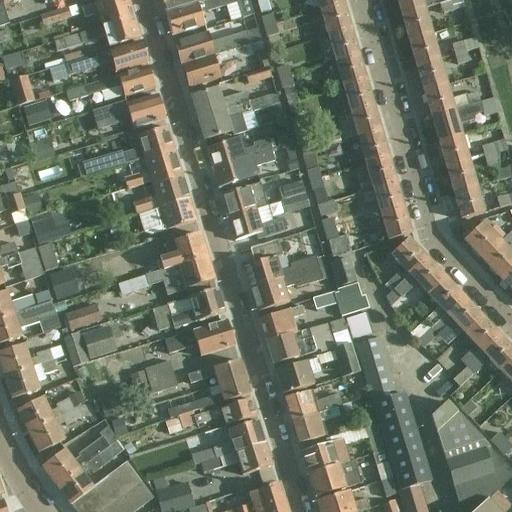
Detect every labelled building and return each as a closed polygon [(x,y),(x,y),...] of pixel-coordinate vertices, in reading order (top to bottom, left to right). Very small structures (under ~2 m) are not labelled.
[(1,0),(0,0),(0,31),(10,28),(1,0)] [(127,0),(114,0),(95,6),(82,10),(85,20),(98,16),(103,30),(134,20),(127,0)] [(160,0),(164,14),(212,0),(160,0)] [(204,27),(201,16),(237,4),(242,20),(254,17),(248,0),(212,0),(164,14),(171,36),(204,27)] [(316,0),(320,13),(344,6),(341,0),(316,0)] [(395,0),(401,17),(424,10),(439,6),(460,0),(395,0)] [(465,10),(461,0),(460,0),(439,6),(442,16),(465,10)] [(344,6),(320,13),(328,38),(351,31),(344,6)] [(68,10),(41,19),(44,28),(72,19),(68,10)] [(401,17),(408,42),(432,36),(424,10),(401,17)] [(273,16),(261,19),(264,29),(276,26),(273,16)] [(140,41),(134,20),(103,30),(54,45),(57,54),(105,39),(109,51),(140,41)] [(278,37),(276,26),(264,29),(267,40),(278,37)] [(328,38),(335,64),(359,57),(351,31),(328,38)] [(206,36),(174,45),(181,68),(250,47),(247,37),(246,34),(209,45),(206,36)] [(439,61),(432,36),(408,42),(415,68),(439,61)] [(317,39),(322,59),(331,57),(325,37),(317,39)] [(454,57),(466,54),(478,51),(476,40),(452,47),(454,57)] [(77,64),(66,68),(69,78),(105,67),(105,65),(111,63),(115,76),(147,66),(141,45),(108,55),(83,62),(77,64)] [(250,47),(181,68),(188,90),(220,81),(216,67),(227,64),(253,56),(253,55),(250,47)] [(22,68),(34,66),(31,51),(19,54),(22,68)] [(264,51),(255,54),(261,73),(268,70),(270,70),(264,51)] [(468,64),(466,54),(454,57),(457,67),(468,64)] [(77,64),(83,62),(80,55),(63,60),(66,68),(77,64)] [(366,82),(359,57),(335,64),(342,89),(366,82)] [(415,68),(423,94),(446,87),(439,61),(415,68)] [(288,68),(276,71),(279,81),(291,78),(288,68)] [(148,69),(85,89),(66,95),(69,105),(121,88),(124,100),(155,90),(148,69)] [(268,70),(261,73),(245,78),(248,87),(271,80),(268,70)] [(305,81),(308,91),(324,85),(321,76),(305,81)] [(294,88),(291,78),(279,81),(282,91),(294,88)] [(33,105),(26,79),(11,83),(18,109),(33,105)] [(342,89),(350,114),(373,107),(366,82),(342,89)] [(423,94),(430,119),(480,104),(478,95),(466,98),(466,97),(450,101),(446,87),(423,94)] [(190,99),(197,120),(248,104),(245,95),(221,102),(217,90),(190,99)] [(248,104),(197,120),(204,142),(231,133),(235,137),(235,138),(246,135),(241,119),(273,109),(280,107),(277,96),(248,105),(248,104)] [(165,122),(157,97),(127,107),(126,103),(93,114),(98,131),(124,123),(122,119),(130,117),(134,131),(165,122)] [(430,119),(437,144),(461,137),(458,127),(475,122),(473,118),(482,115),(484,119),(497,115),(493,101),(480,104),(430,119)] [(45,102),(23,109),(29,129),(51,121),(45,102)] [(381,133),(373,107),(350,114),(357,140),(381,133)] [(86,111),(75,118),(84,129),(94,122),(86,111)] [(291,122),(294,132),(306,129),(303,119),(291,122)] [(306,129),(294,132),(297,142),(308,139),(306,129)] [(144,162),(174,153),(167,130),(137,139),(140,150),(121,156),(121,155),(86,166),(90,177),(129,166),(144,161),(144,162)] [(279,148),(292,144),(288,131),(275,135),(279,148)] [(357,140),(365,165),(388,158),(381,133),(357,140)] [(468,163),(461,137),(437,144),(444,169),(468,163)] [(339,138),(327,142),(329,148),(341,144),(339,138)] [(49,140),(29,146),(34,165),(55,159),(49,140)] [(206,150),(212,170),(272,151),(269,140),(253,145),(254,148),(243,151),(239,140),(206,150)] [(481,149),(484,159),(508,152),(504,141),(492,145),(492,146),(481,149)] [(83,151),(70,155),(71,161),(85,157),(83,151)] [(219,189),(246,181),(257,177),(254,170),(279,162),(276,152),(273,153),(272,151),(212,170),(219,189)] [(127,191),(181,175),(174,153),(144,162),(148,175),(140,178),(139,177),(124,181),(127,191)] [(495,156),(484,159),(487,170),(499,166),(498,166),(495,156)] [(396,183),(388,158),(365,165),(372,190),(396,183)] [(294,160),(286,163),(289,174),(297,172),(294,160)] [(354,165),(360,189),(369,187),(363,163),(354,165)] [(444,169),(452,195),(475,188),(468,163),(444,169)] [(511,177),(511,173),(510,167),(496,172),(498,182),(511,177)] [(10,170),(4,172),(8,183),(14,181),(10,170)] [(307,173),(309,183),(321,180),(318,170),(307,173)] [(138,217),(189,201),(182,179),(153,189),(156,199),(148,201),(148,200),(132,205),(136,217),(138,216),(138,217)] [(321,180),(309,183),(312,193),(324,190),(321,180)] [(221,195),(228,219),(255,211),(268,207),(260,183),(221,195)] [(372,190),(379,215),(403,209),(396,183),(372,190)] [(279,191),(282,203),(305,196),(302,184),(279,191)] [(0,203),(19,197),(15,185),(0,190),(0,203)] [(483,214),(475,188),(452,195),(459,221),(483,214)] [(37,195),(20,200),(24,213),(26,217),(42,212),(37,195)] [(305,196),(282,203),(281,203),(285,216),(309,210),(305,196)] [(20,200),(19,197),(0,203),(0,214),(8,212),(10,218),(24,213),(20,200)] [(496,200),(499,210),(510,207),(508,197),(496,200)] [(150,237),(195,223),(189,201),(138,217),(143,234),(150,237)] [(333,202),(317,207),(320,219),(336,215),(333,202)] [(411,235),(403,209),(379,215),(387,242),(411,235)] [(260,228),(255,211),(228,219),(235,241),(261,233),(263,238),(283,232),(280,221),(260,228)] [(38,248),(58,241),(49,214),(30,220),(38,248)] [(333,220),(322,224),(324,234),(336,230),(333,220)] [(16,228),(20,241),(32,237),(28,224),(16,228)] [(484,264),(511,238),(511,232),(500,243),(483,225),(479,227),(477,224),(462,228),(466,240),(464,242),(484,264)] [(339,240),(336,230),(324,234),(332,259),(341,257),(336,241),(339,240)] [(200,236),(173,243),(164,246),(168,261),(143,269),(146,279),(207,260),(200,236)] [(511,238),(484,264),(504,286),(511,278),(511,256),(505,249),(510,244),(511,246),(511,238)] [(387,285),(393,291),(427,258),(415,245),(413,241),(405,244),(391,258),(405,273),(402,277),(399,274),(387,285)] [(243,267),(250,290),(318,268),(315,258),(315,257),(289,265),(291,269),(279,273),(275,259),(282,257),(277,242),(250,250),(254,263),(243,267)] [(114,244),(103,248),(105,256),(117,253),(114,244)] [(0,261),(17,256),(14,246),(0,250),(1,254),(0,254),(0,261)] [(37,250),(45,273),(58,269),(50,246),(37,250)] [(34,251),(19,256),(22,265),(37,261),(34,251)] [(20,266),(17,256),(0,261),(0,286),(5,286),(0,271),(0,270),(5,268),(6,271),(20,266)] [(322,256),(315,258),(318,268),(325,266),(322,256)] [(413,281),(425,294),(443,276),(427,258),(393,291),(394,292),(401,299),(412,289),(409,285),(413,281)] [(329,265),(333,277),(351,271),(348,259),(329,265)] [(166,297),(184,292),(214,283),(207,260),(146,279),(148,288),(162,284),(166,297)] [(322,280),(318,268),(250,290),(257,312),(288,302),(284,288),(295,285),(296,288),(322,280)] [(49,278),(57,302),(80,295),(72,270),(49,278)] [(354,282),(351,271),(333,277),(336,288),(354,282)] [(424,323),(427,327),(461,295),(443,276),(425,294),(439,309),(424,323)] [(132,291),(130,284),(116,288),(120,299),(129,296),(132,291)] [(338,295),(335,295),(338,305),(338,307),(361,299),(360,298),(357,286),(337,292),(338,295)] [(165,308),(169,320),(173,333),(224,317),(216,292),(165,308)] [(394,292),(386,299),(391,308),(401,299),(394,292)] [(0,321),(51,304),(47,293),(35,297),(38,308),(36,309),(32,298),(11,305),(7,293),(0,294),(0,321)] [(335,294),(313,301),(316,312),(338,305),(335,294)] [(480,315),(461,295),(427,327),(437,338),(449,327),(445,323),(449,320),(461,332),(480,315)] [(361,299),(338,307),(342,318),(366,310),(368,309),(365,298),(361,299)] [(27,324),(37,320),(38,323),(55,317),(51,304),(0,321),(0,346),(22,339),(20,330),(28,327),(27,324)] [(150,306),(154,327),(164,325),(160,304),(150,306)] [(70,333),(101,324),(96,308),(65,317),(70,333)] [(259,321),(266,343),(294,334),(290,321),(305,316),(302,308),(259,321)] [(366,314),(343,321),(346,331),(369,324),(366,314)] [(460,362),(464,367),(498,335),(480,315),(461,332),(478,351),(474,355),(471,352),(460,362)] [(343,321),(327,326),(334,349),(350,344),(349,340),(346,331),(343,321)] [(369,324),(346,331),(349,340),(372,333),(369,324)] [(227,325),(192,335),(192,334),(163,343),(166,355),(196,346),(199,358),(234,348),(227,325)] [(113,352),(106,330),(82,337),(89,360),(113,352)] [(300,332),(294,334),(266,343),(273,366),(316,353),(311,339),(310,339),(308,332),(300,334),(300,332)] [(63,340),(68,355),(83,350),(78,335),(63,340)] [(511,359),(511,350),(498,335),(464,367),(473,376),(484,366),(482,363),(486,359),(498,372),(511,359)] [(378,339),(355,346),(359,359),(382,352),(378,339)] [(358,371),(350,344),(334,349),(333,350),(341,376),(358,371)] [(0,366),(4,379),(53,362),(50,351),(36,356),(37,359),(30,362),(24,346),(0,353),(0,366)] [(83,350),(68,355),(72,370),(88,365),(83,350)] [(358,359),(361,371),(384,363),(381,352),(358,359)] [(511,359),(498,372),(511,386),(511,359)] [(316,360),(275,373),(282,395),(311,386),(310,382),(308,375),(320,371),(316,360)] [(57,373),(53,362),(4,379),(11,401),(39,391),(37,384),(45,381),(44,377),(57,373)] [(215,377),(217,386),(243,378),(238,362),(213,370),(212,369),(187,377),(189,385),(215,377)] [(148,385),(172,377),(168,363),(144,370),(145,374),(148,385)] [(361,371),(364,382),(387,375),(384,363),(361,371)] [(145,374),(131,378),(134,389),(148,385),(145,374)] [(364,382),(367,394),(390,387),(387,375),(364,382)] [(175,388),(172,377),(148,385),(151,395),(175,388)] [(248,396),(243,378),(217,386),(220,395),(166,412),(169,421),(176,419),(191,414),(248,396)] [(357,400),(367,398),(364,387),(354,389),(357,400)] [(367,394),(370,405),(393,398),(390,387),(367,394)] [(291,422),(342,406),(338,394),(315,402),(311,390),(284,399),(291,422)] [(69,400),(74,410),(80,407),(85,405),(79,394),(68,400),(69,400)] [(396,495),(418,488),(430,484),(401,395),(393,398),(370,405),(369,405),(375,427),(384,453),(396,495)] [(17,412),(28,434),(74,410),(69,400),(55,407),(57,410),(51,413),(43,399),(17,412)] [(250,402),(192,419),(194,425),(193,425),(193,426),(221,418),(224,428),(255,419),(250,402)] [(446,403),(431,418),(429,418),(434,434),(456,414),(446,403)] [(469,403),(460,412),(468,419),(477,411),(469,403)] [(112,416),(108,404),(100,406),(104,419),(112,416)] [(342,407),(342,406),(291,422),(297,444),(325,435),(321,423),(353,413),(351,405),(342,407)] [(80,407),(74,410),(28,434),(38,455),(65,441),(58,428),(64,424),(66,428),(85,418),(80,407)] [(180,429),(193,425),(194,425),(192,419),(191,414),(176,419),(180,429)] [(511,478),(511,472),(456,414),(434,434),(442,455),(445,463),(444,463),(460,511),(474,511),(490,499),(489,498),(511,478)] [(122,419),(111,423),(115,438),(127,435),(122,419)] [(176,419),(169,421),(164,423),(168,435),(180,431),(180,429),(176,419)] [(219,459),(264,445),(257,423),(228,432),(232,444),(189,458),(192,468),(200,465),(219,459)] [(373,456),(384,453),(375,427),(365,430),(373,456)] [(55,488),(97,458),(118,443),(108,429),(99,436),(102,439),(78,457),(79,459),(73,463),(65,451),(41,469),(55,488)] [(506,442),(499,434),(490,443),(497,450),(506,442)] [(307,475),(353,461),(349,462),(342,440),(301,454),(307,475)] [(511,450),(511,448),(506,442),(497,450),(504,458),(511,450)] [(131,444),(124,449),(130,457),(136,452),(131,444)] [(219,459),(200,465),(204,475),(223,469),(239,464),(243,478),(258,473),(272,469),(264,445),(219,459)] [(69,507),(70,506),(93,489),(84,478),(91,473),(93,476),(104,467),(97,458),(55,488),(69,507)] [(360,483),(353,461),(307,475),(314,498),(360,483)] [(390,478),(385,463),(374,467),(379,482),(390,478)] [(126,464),(93,489),(70,506),(74,511),(136,511),(153,500),(126,464)] [(390,478),(379,482),(384,497),(394,494),(390,478)] [(152,483),(156,495),(167,491),(164,480),(152,483)] [(185,511),(194,509),(187,485),(167,491),(156,495),(160,511),(185,511)] [(248,511),(247,507),(230,511),(211,511),(209,505),(202,507),(203,511),(269,511),(284,507),(278,487),(248,496),(253,511),(250,511),(248,511)] [(394,495),(399,511),(423,503),(418,488),(396,495),(394,495)] [(318,511),(359,511),(369,509),(366,500),(352,505),(348,493),(316,503),(318,511)] [(490,499),(501,511),(507,511),(511,508),(497,493),(490,499)] [(501,511),(490,499),(476,511),(501,511)] [(425,511),(423,503),(399,511),(425,511)]
